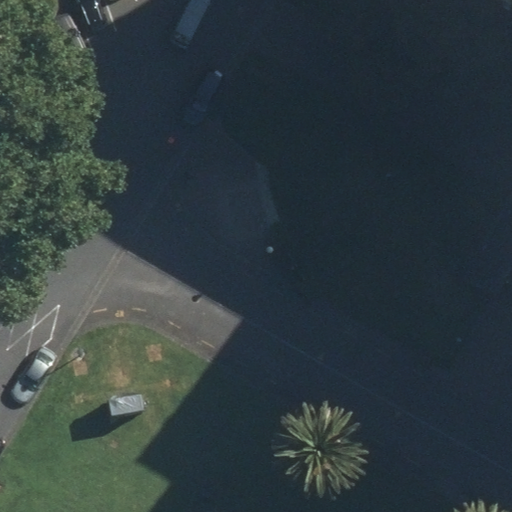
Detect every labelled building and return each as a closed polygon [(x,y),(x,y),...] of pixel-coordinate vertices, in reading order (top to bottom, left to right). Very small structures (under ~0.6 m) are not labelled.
[(0,0),(0,49),(27,3),(21,0),(0,0)] [(511,0),(470,0),(511,23),(511,0)] [(220,251),(270,246),(264,178),(214,182),(220,251)] [(95,341),(90,338),(45,405),(75,425),(136,334),(111,318),(95,341)] [(45,406),(24,394),(0,434),(0,483),(14,492),(59,415),(45,406)] [(181,427),(141,493),(167,509),(172,511),(189,511),(225,454),(181,427)] [(62,511),(93,450),(58,432),(24,501),(46,511),(62,511)] [(470,511),(394,465),(366,510),(369,511),(470,511)] [(141,493),(130,486),(113,511),(164,511),(167,509),(141,493)]
